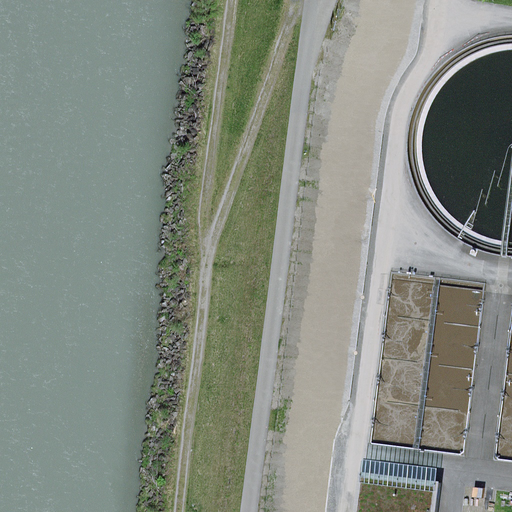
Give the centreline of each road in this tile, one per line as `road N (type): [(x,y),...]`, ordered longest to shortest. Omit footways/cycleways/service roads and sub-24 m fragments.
road 1 (track): [(257,511),(318,0)]
road 2 (track): [(237,0),(211,187),(211,257),(183,511)]
road 3 (track): [(211,257),(312,0)]
